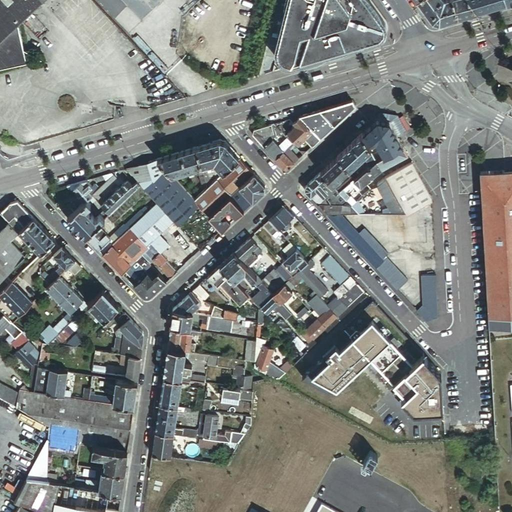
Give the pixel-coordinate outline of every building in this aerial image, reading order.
[(19,25),(46,0),(0,0),(0,70),(28,63),(19,25)] [(287,0),(276,48),(278,58),(287,64),(296,64),(374,40),(382,38),(387,30),(386,22),(382,17),(369,0),(287,0)] [(440,22),(460,16),(454,0),(420,0),(436,20),(440,22)] [(479,10),(471,0),(454,0),(460,16),(479,10)] [(471,0),(479,10),(508,1),(507,0),(471,0)] [(352,100),(300,116),(301,117),(314,131),(321,138),(356,106),(352,100)] [(314,131),(301,117),(293,124),(296,126),(289,133),(299,145),(308,137),(314,131)] [(378,120),(363,134),(368,143),(374,139),(378,146),(384,157),(403,146),(390,122),(378,120)] [(276,126),(274,124),(271,125),(274,134),(267,136),(271,141),(273,140),(278,135),(276,134),(275,132),(276,131),(275,130),(276,126)] [(265,147),(271,141),(267,136),(274,134),(271,125),(254,130),(253,135),(265,147)] [(315,144),(321,138),(314,131),(308,137),(315,144)] [(285,143),(289,139),(282,132),(278,135),(285,143)] [(368,143),(363,134),(338,157),(350,170),(356,164),(361,160),(364,156),(367,161),(370,167),(377,161),(374,156),(373,152),(371,149),(368,143)] [(287,147),(292,143),(289,139),(285,143),(280,147),(283,151),(287,147)] [(374,139),(368,143),(371,149),(374,148),(378,146),(374,139)] [(220,140),(197,147),(202,165),(214,162),(223,171),(239,157),(225,142),(220,140)] [(273,140),(271,141),(265,147),(275,158),(283,151),(280,147),(273,140)] [(299,159),(303,155),(292,143),(287,147),(299,159)] [(409,155),(403,146),(384,157),(382,158),(377,161),(382,170),(409,155)] [(202,165),(197,147),(158,159),(166,168),(172,175),(189,169),(190,171),(194,170),(193,168),(202,165)] [(287,147),(283,151),(295,163),(299,159),(287,147)] [(295,163),(283,151),(275,158),(284,168),(289,168),(295,163)] [(254,173),(239,157),(223,171),(213,181),(208,185),(204,189),(194,198),(193,199),(200,207),(209,217),(232,195),(231,194),(240,187),(254,173)] [(350,170),(338,157),(321,173),(329,181),(333,186),(350,170)] [(166,168),(158,159),(125,169),(137,182),(141,186),(144,189),(166,168)] [(382,170),(377,161),(370,167),(367,169),(357,178),(355,180),(361,188),(366,184),(370,180),(382,170)] [(210,172),(213,181),(223,171),(214,162),(202,165),(204,171),(205,174),(210,172)] [(430,195),(413,163),(387,177),(401,203),(407,214),(416,209),(431,201),(430,195)] [(357,178),(367,169),(365,167),(357,174),(355,176),(357,178)] [(193,199),(194,198),(172,175),(166,168),(144,189),(158,204),(174,222),(179,226),(200,207),(193,199)] [(488,325),(511,324),(511,168),(480,171),(488,325)] [(204,189),(208,185),(205,174),(204,171),(199,172),(204,189)] [(208,185),(213,181),(210,172),(205,174),(208,185)] [(355,180),(357,178),(355,176),(352,172),(348,175),(351,178),(337,190),(340,193),(355,180)] [(266,185),(254,173),(240,187),(242,189),(246,194),(253,202),(266,190),(266,185)] [(329,181),(321,173),(306,187),(306,191),(312,197),(319,191),(323,195),(326,192),(322,187),(329,181)] [(118,178),(115,175),(109,180),(100,188),(97,191),(100,195),(118,178)] [(401,203),(387,177),(378,184),(392,208),(401,203)] [(81,183),(93,195),(97,191),(100,188),(96,184),(93,186),(87,181),(81,183)] [(110,214),(141,186),(137,182),(133,186),(128,181),(114,194),(110,198),(106,201),(102,205),(110,214)] [(333,186),(329,181),(322,187),(326,192),(323,195),(319,191),(312,197),(317,203),(324,196),(329,192),(334,187),(333,186)] [(87,200),(93,195),(81,183),(68,187),(72,191),(75,189),(80,195),(82,197),(86,201),(87,200)] [(253,202),(246,194),(244,196),(240,191),(242,189),(240,187),(231,194),(232,195),(245,209),(253,202)] [(359,214),(340,193),(337,190),(334,187),(329,192),(335,199),(343,208),(335,208),(322,208),(328,215),(342,214),(359,214)] [(93,195),(102,205),(106,201),(100,195),(97,191),(93,195)] [(335,199),(329,192),(324,196),(330,203),(335,199)] [(245,209),(232,195),(209,217),(222,231),(231,223),(226,218),(224,218),(223,219),(222,217),(221,217),(227,212),(227,213),(231,209),(231,208),(232,208),(233,210),(232,211),(231,213),(236,218),(245,209)] [(324,196),(317,203),(322,208),(335,208),(330,203),(324,196)] [(86,201),(79,208),(69,217),(87,236),(99,226),(106,219),(101,215),(97,219),(87,209),(92,205),(87,200),(86,201)] [(18,201),(11,204),(2,212),(11,222),(20,231),(34,218),(18,201)] [(432,215),(431,201),(416,209),(419,215),(432,215)] [(69,217),(79,208),(74,202),(64,211),(69,217)] [(392,214),(407,214),(401,203),(392,208),(392,214)] [(161,234),(174,222),(158,204),(150,211),(145,215),(135,225),(132,228),(149,247),(151,244),(161,234)] [(285,206),(270,220),(280,230),(285,226),(288,229),(292,225),(289,222),(295,217),(285,206)] [(226,218),(231,223),(236,218),(231,213),(232,211),(233,210),(232,208),(231,208),(231,209),(227,213),(227,212),(221,217),(222,217),(223,219),(224,218),(226,218)] [(135,225),(145,215),(143,212),(142,212),(132,221),(135,225)] [(359,233),(342,214),(328,215),(351,240),(359,233)] [(56,240),(34,218),(20,231),(20,232),(30,243),(41,254),(56,240)] [(280,230),(270,220),(264,226),(274,236),(280,230)] [(132,228),(135,225),(132,221),(125,227),(124,226),(115,234),(120,239),(132,228)] [(20,232),(20,231),(11,222),(0,231),(0,251),(15,267),(26,258),(22,254),(10,241),(14,237),(16,235),(20,232)] [(87,236),(100,250),(112,240),(111,239),(99,226),(87,236)] [(132,228),(120,239),(115,244),(113,246),(132,266),(137,261),(143,256),(151,248),(149,247),(132,228)] [(359,233),(366,241),(372,235),(364,228),(359,233)] [(16,235),(14,237),(24,248),(30,243),(20,232),(16,235)] [(359,233),(351,240),(377,267),(384,260),(382,258),(366,241),(359,233)] [(115,244),(120,239),(115,234),(111,239),(112,240),(115,244)] [(171,245),(161,234),(151,244),(161,254),(171,245)] [(366,241),(382,258),(386,255),(388,253),(372,235),(366,241)] [(259,245),(252,237),(235,253),(248,266),(259,255),(254,249),(258,246),(259,245)] [(104,254),(113,246),(115,244),(112,240),(100,250),(104,254)] [(161,254),(151,244),(149,247),(151,248),(143,256),(152,265),(155,263),(153,261),(161,254)] [(298,250),(292,244),(285,251),(290,257),(298,250)] [(132,266),(113,246),(104,254),(123,274),(130,268),(132,266)] [(263,251),(258,246),(254,249),(259,255),(261,253),(263,251)] [(76,261),(63,248),(55,256),(62,264),(67,270),(69,268),(76,261)] [(307,259),(312,254),(307,249),(302,254),(307,259)] [(301,268),(308,261),(298,250),(290,257),(285,262),(292,270),(298,265),(301,268)] [(0,282),(15,267),(0,251),(0,282)] [(248,266),(235,253),(221,266),(235,282),(245,273),(259,287),(264,283),(262,281),(250,268),(248,266)] [(259,255),(248,266),(250,268),(263,256),(261,253),(259,255)] [(170,279),(178,272),(161,254),(153,261),(155,263),(170,279)] [(347,273),(331,255),(322,264),(338,281),(347,273)] [(408,280),(386,255),(382,258),(384,260),(377,267),(398,290),(408,280)] [(152,265),(143,256),(137,261),(149,274),(153,279),(159,273),(152,265)] [(314,291),(320,297),(328,290),(309,270),(315,264),(311,259),(308,261),(301,268),(297,272),(304,280),(314,291)] [(83,269),(76,261),(69,268),(76,275),(83,269)] [(132,266),(130,268),(142,280),(149,274),(137,261),(132,266)] [(285,262),(283,264),(283,265),(290,272),(292,270),(285,262)] [(167,282),(170,279),(155,263),(152,265),(159,273),(167,282)] [(67,270),(62,264),(59,266),(61,268),(58,271),(62,275),(67,270)] [(288,281),(293,275),(290,272),(283,265),(278,270),(288,281)] [(297,272),(301,268),(298,265),(292,270),(290,272),(293,275),(297,272)] [(235,282),(221,266),(209,277),(220,288),(223,285),(241,305),(250,297),(235,282)] [(264,283),(273,293),(286,281),(274,269),(262,281),(264,283)] [(58,271),(47,282),(51,286),(60,276),(62,275),(58,271)] [(304,280),(297,272),(293,275),(288,281),(286,283),(286,284),(293,290),(304,280)] [(161,287),(167,282),(159,273),(153,279),(161,287)] [(347,273),(338,281),(341,284),(342,283),(350,276),(347,273)] [(439,317),(436,273),(422,274),(424,305),(417,311),(427,321),(439,317)] [(151,298),(161,287),(153,279),(149,274),(142,280),(135,287),(145,298),(151,298)] [(60,276),(51,286),(48,289),(72,314),(84,301),(60,276)] [(351,277),(350,276),(342,283),(343,284),(351,277)] [(365,292),(351,277),(343,284),(357,299),(365,292)] [(9,278),(4,282),(8,286),(13,282),(9,278)] [(0,285),(0,293),(8,286),(4,282),(0,285)] [(8,286),(0,293),(0,302),(5,298),(16,310),(9,317),(13,320),(14,321),(33,303),(13,282),(8,286)] [(273,295),(274,295),(273,293),(264,283),(259,287),(262,291),(253,300),(260,308),(273,295)] [(286,284),(274,295),(273,295),(275,297),(280,303),(281,303),(282,303),(294,291),(293,290),(286,284)] [(357,299),(343,284),(334,293),(339,298),(348,308),(357,299)] [(209,296),(200,286),(195,291),(204,302),(209,296)] [(120,307),(104,290),(89,305),(97,313),(100,316),(105,321),(120,307)] [(320,297),(314,291),(310,294),(314,298),(309,303),(315,310),(313,312),(319,319),(325,313),(319,307),(320,305),(317,302),(321,298),(320,297)] [(202,305),(192,294),(190,295),(200,306),(202,305)] [(190,295),(174,311),(192,314),(200,306),(190,295)] [(280,303),(275,297),(263,308),(269,314),(274,308),(280,303)] [(0,307),(6,313),(9,317),(16,310),(5,298),(0,302),(0,307)] [(348,308),(339,298),(329,307),(330,308),(338,317),(348,308)] [(74,316),(76,318),(89,306),(84,301),(72,314),(74,316)] [(387,375),(416,347),(373,301),(343,329),(353,338),(339,350),(336,346),(303,377),(327,390),(353,365),(358,369),(370,357),(387,375)] [(329,307),(324,302),(320,305),(319,307),(325,313),(330,308),(329,307)] [(288,319),(293,314),(282,303),(281,303),(280,303),(274,308),(278,313),(280,311),(288,319)] [(217,317),(224,318),(225,310),(215,306),(211,316),(217,317)] [(301,319),(311,310),(307,306),(297,315),(301,319)] [(327,327),(338,317),(330,308),(325,313),(319,319),(327,327)] [(233,320),(238,320),(239,314),(225,310),(224,318),(229,319),(232,319),(233,320)] [(192,314),(174,311),(171,328),(191,331),(193,320),(194,314),(192,314)] [(0,332),(13,320),(9,317),(6,313),(0,319),(0,332)] [(131,319),(125,313),(119,319),(125,325),(131,319)] [(209,316),(194,314),(193,320),(198,321),(200,319),(203,320),(202,329),(207,330),(209,318),(209,316)] [(228,323),(229,319),(224,318),(217,317),(217,319),(216,324),(219,330),(227,331),(228,323)] [(217,319),(209,318),(207,330),(213,331),(214,324),(216,324),(217,319)] [(75,319),(72,322),(69,325),(75,332),(81,326),(75,319)] [(131,319),(125,325),(121,329),(123,331),(126,333),(122,355),(130,356),(142,358),(145,337),(144,332),(131,319)] [(315,338),(327,327),(319,319),(307,330),(315,338)] [(55,338),(65,328),(68,326),(66,323),(64,322),(51,335),(55,338)] [(258,338),(259,325),(259,323),(253,322),(251,340),(258,341),(258,338)] [(68,326),(65,328),(72,335),(75,332),(69,325),(68,326)] [(65,328),(55,338),(49,344),(52,344),(61,346),(72,335),(65,328)] [(79,346),(90,335),(84,328),(73,339),(79,346)] [(191,331),(171,328),(168,350),(187,352),(189,353),(196,354),(197,346),(197,345),(192,344),(194,332),(191,331)] [(112,348),(111,353),(122,355),(126,333),(123,331),(121,329),(118,332),(115,348),(112,348)] [(311,342),(315,338),(307,330),(303,334),(311,342)] [(24,346),(30,341),(31,339),(35,336),(29,332),(14,345),(19,351),(24,346)] [(202,333),(194,332),(192,344),(197,345),(197,346),(200,346),(202,333)] [(31,339),(38,345),(41,341),(35,336),(31,339)] [(293,343),(301,352),(307,346),(299,337),(293,343)] [(247,361),(256,362),(257,343),(258,341),(251,340),(247,361)] [(40,351),(30,341),(24,346),(37,360),(38,359),(40,351)] [(52,344),(49,344),(43,343),(39,368),(48,369),(50,354),(52,346),(52,344)] [(256,362),(256,363),(258,364),(264,346),(263,345),(257,343),(256,362)] [(19,351),(16,353),(30,368),(37,361),(37,360),(24,346),(19,351)] [(60,347),(52,346),(50,354),(54,355),(59,355),(60,347)] [(274,350),(264,346),(258,364),(257,367),(267,370),(270,363),(274,350)] [(416,347),(387,375),(406,395),(403,397),(415,411),(444,410),(442,374),(416,347)] [(186,359),(187,352),(168,350),(164,378),(183,380),(183,376),(184,373),(188,374),(188,371),(192,372),(193,366),(185,365),(186,359)] [(196,354),(189,353),(189,359),(186,359),(185,365),(193,366),(195,366),(196,360),(198,360),(199,354),(196,354)] [(54,355),(50,354),(48,369),(51,370),(55,370),(56,364),(52,364),(54,355)] [(130,356),(122,355),(121,363),(129,364),(130,356)] [(139,379),(142,358),(130,356),(129,364),(127,377),(139,379)] [(220,357),(210,356),(209,362),(209,366),(218,367),(220,357)] [(247,367),(247,361),(220,357),(218,367),(236,370),(235,376),(239,377),(239,375),(246,376),(247,367)] [(256,368),(278,380),(291,368),(286,363),(278,371),(270,363),(267,370),(257,367),(258,364),(256,363),(256,368)] [(108,367),(94,365),(93,372),(107,374),(108,367)] [(37,379),(35,390),(35,393),(47,394),(48,389),(41,387),(44,374),(51,375),(51,370),(48,369),(39,368),(37,379)] [(55,370),(51,370),(51,375),(48,389),(47,394),(65,397),(66,391),(69,372),(55,370)] [(48,389),(51,375),(44,374),(41,387),(48,389)] [(254,377),(246,376),(239,375),(239,377),(239,380),(238,386),(252,388),(254,377)] [(183,380),(164,378),(160,405),(180,408),(183,384),(183,380)] [(138,383),(117,380),(114,404),(135,407),(138,383)] [(20,390),(30,392),(21,383),(20,390)] [(0,398),(18,408),(20,397),(0,386),(0,398)] [(241,399),(242,391),(225,388),(224,397),(227,397),(240,399),(241,399)] [(90,390),(89,401),(108,403),(109,397),(94,395),(95,389),(91,389),(90,390)] [(202,390),(194,389),(191,408),(202,409),(205,390),(202,390)] [(47,394),(35,393),(30,392),(20,390),(20,397),(18,408),(52,426),(51,439),(50,451),(80,455),(81,444),(88,445),(94,446),(128,451),(135,407),(114,404),(108,403),(89,401),(83,400),(69,398),(65,397),(47,394)] [(253,401),(254,392),(242,391),(241,399),(253,401)] [(240,399),(227,397),(226,404),(239,406),(240,399)] [(206,412),(214,413),(215,402),(208,401),(206,412)] [(179,412),(180,408),(160,405),(156,432),(176,435),(176,429),(179,412)] [(206,417),(206,414),(205,414),(202,431),(199,430),(199,432),(176,429),(176,435),(178,435),(197,438),(198,435),(206,436),(209,418),(206,417)] [(222,416),(206,414),(206,417),(209,418),(206,436),(218,438),(219,434),(222,416)] [(245,424),(239,433),(228,431),(227,435),(219,434),(218,438),(206,436),(198,435),(197,438),(201,439),(206,440),(221,442),(228,443),(239,445),(251,426),(252,419),(245,418),(245,424)] [(156,432),(153,455),(172,457),(175,443),(176,435),(156,432)] [(50,451),(51,439),(27,480),(49,483),(47,477),(48,473),(50,451)] [(206,440),(201,439),(199,448),(223,451),(224,450),(224,448),(220,447),(205,445),(206,440)] [(239,445),(228,443),(227,448),(224,448),(224,450),(235,451),(239,445)] [(125,472),(128,451),(94,446),(93,453),(93,455),(102,456),(104,454),(106,456),(105,462),(106,462),(105,469),(125,472)] [(122,493),(125,472),(105,469),(104,469),(103,476),(101,476),(100,482),(100,483),(102,483),(101,490),(122,493)] [(56,474),(48,473),(47,477),(49,483),(55,484),(56,474)] [(49,483),(27,480),(15,501),(20,503),(36,511),(52,511),(59,484),(55,484),(49,483)] [(88,483),(88,488),(101,490),(102,483),(100,483),(100,482),(88,480),(87,483),(88,483)] [(88,488),(59,484),(52,511),(119,511),(122,493),(101,490),(88,488)] [(36,511),(20,503),(14,511),(36,511)]
